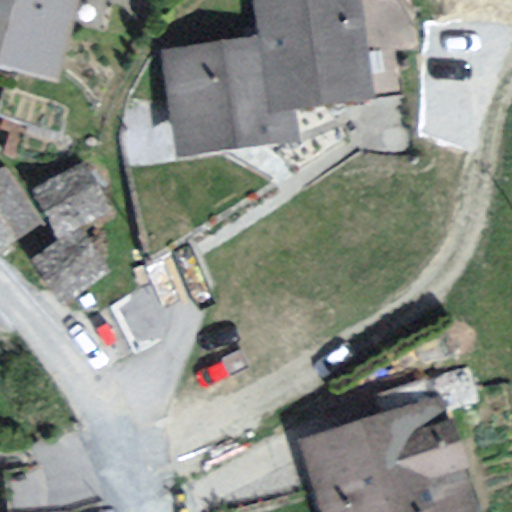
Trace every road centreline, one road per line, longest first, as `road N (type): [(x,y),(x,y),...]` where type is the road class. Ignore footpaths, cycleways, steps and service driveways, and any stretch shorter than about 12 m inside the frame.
road 1 (track): [(113,483),(330,362),(461,251),(501,93),(511,81)]
road 2 (unclassified): [(0,337),(81,430),(129,511)]
